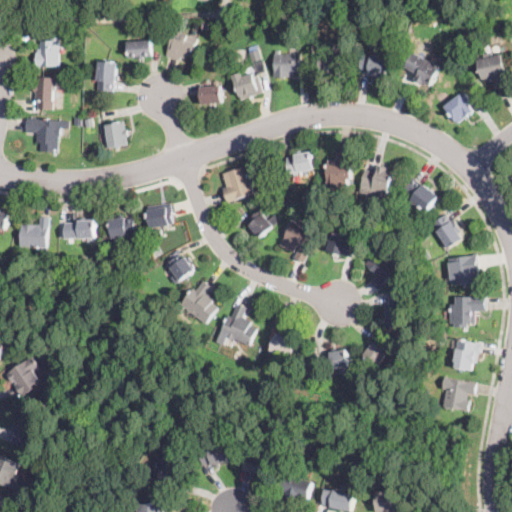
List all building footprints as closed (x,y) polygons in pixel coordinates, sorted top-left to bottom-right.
[(213,21),(212,30),(203,28),(204,20),(213,21)] [(194,52),(192,55),(189,54),(187,59),(181,57),(180,60),(166,55),(167,52),(175,30),(198,38),(194,52)] [(38,68),(37,52),(38,52),(38,49),(42,49),(41,42),(52,41),(52,38),(60,38),(61,67),(38,68)] [(144,57),(144,59),(139,59),(139,57),(129,58),(128,41),(153,40),(154,56),(144,57)] [(433,46),(430,50),(423,47),(425,42),(433,46)] [(263,59),(253,62),(250,52),(260,49),(263,59)] [(348,52),(348,57),(348,73),(342,73),(342,76),(334,76),(334,72),(324,73),(323,54),(328,54),(328,51),(336,51),(336,53),(342,53),(342,50),(348,50),(348,52)] [(280,53),(280,54),(302,53),(302,73),(294,73),(294,76),(291,76),(291,77),(275,77),(275,73),(276,72),(275,54),(277,54),(277,51),(280,51),(280,53)] [(434,82),(432,86),(425,82),(424,84),(416,80),(420,74),(407,67),(415,52),(442,67),(434,82)] [(467,60),(465,63),(458,58),(461,52),(469,57),(467,60)] [(493,52),(494,56),(503,54),(509,81),(496,85),(495,81),(489,82),(488,78),(482,79),(477,61),(485,59),(484,54),(493,52)] [(372,55),(386,57),(392,58),(389,77),(377,75),(376,78),(371,77),(371,72),(361,71),(363,56),(372,57),(372,55)] [(120,79),(119,81),(116,81),(115,91),(99,90),(100,81),(98,81),(100,61),(119,63),(118,75),(120,76),(120,79)] [(461,75),(455,80),(449,74),(455,69),(461,75)] [(242,74),(243,76),(253,73),(254,76),(257,75),(263,90),(264,92),(241,101),(231,74),(241,70),(242,74)] [(58,84),(57,84),(57,91),(55,91),(55,110),(39,110),(39,100),(37,100),(37,92),(35,92),(35,85),(38,85),(38,77),(58,77),(58,84)] [(208,103),(203,104),(201,87),(222,85),(223,102),(208,103)] [(473,114),(467,119),(466,119),(459,124),(445,107),(455,100),(465,92),(472,100),(469,103),(476,112),(473,114)] [(71,122),(70,128),(62,128),(62,136),(60,136),(59,152),(42,151),(42,144),(37,143),(38,132),(27,132),(27,131),(28,119),(71,122)] [(95,126),(87,128),(86,120),(93,119),(95,126)] [(125,122),(126,130),(128,130),(130,137),(127,137),(129,145),(109,149),(107,141),(109,141),(107,128),(103,129),(103,127),(125,122)] [(298,173),(299,175),(294,176),(294,173),(291,174),(288,159),(296,157),(296,155),(312,152),(315,170),(298,173)] [(344,187),(328,187),(328,161),(338,161),(338,154),(351,153),(353,153),(353,187),(344,187)] [(396,173),(391,187),(387,202),(378,199),(380,191),(363,185),(368,170),(377,173),(379,165),(396,173)] [(251,180),(252,182),(255,181),(256,184),(252,185),(255,193),(237,199),(237,200),(229,203),(224,188),(228,187),(224,174),(246,166),(251,180)] [(434,204),(428,213),(424,211),(421,216),(414,211),(417,207),(414,204),(415,201),(405,193),(407,190),(406,189),(413,179),(415,177),(440,196),(434,204)] [(296,205),(291,212),(282,205),(288,198),(296,205)] [(151,229),(148,207),(170,203),(174,225),(151,229)] [(7,228),(6,230),(0,228),(0,211),(10,214),(7,228)] [(259,212),(262,215),(264,213),(270,220),(276,215),(281,221),(261,237),(256,231),(253,233),(252,232),(248,227),(252,224),(249,220),(259,212)] [(450,218),(452,221),(454,220),(465,238),(450,248),(433,224),(447,214),(450,218)] [(49,225),(48,243),(47,247),(21,245),(23,224),(41,226),(41,217),(50,218),(49,225)] [(124,237),(113,238),(111,220),(135,217),(137,232),(128,233),(128,236),(124,237)] [(86,219),(86,220),(96,220),(97,238),(65,239),(65,223),(81,223),(81,219),(86,219)] [(316,239),(311,248),(304,262),(296,258),(300,249),(296,247),(294,252),(281,245),(293,221),(319,233),(316,239)] [(354,257),(354,258),(328,251),(333,232),(350,236),(349,241),(358,244),(354,257)] [(431,257),(424,262),(417,252),(425,247),(431,257)] [(381,288),(380,289),(374,283),(380,277),(367,264),(382,248),(401,267),(381,288)] [(111,262),(108,262),(107,253),(118,252),(119,261),(111,262)] [(180,256),(183,260),(187,257),(188,258),(190,257),(193,260),(190,262),(196,270),(176,284),(171,278),(177,274),(172,267),(174,265),(171,261),(179,255),(180,256)] [(462,284),(454,285),(451,259),(479,255),(481,274),(478,274),(479,282),(462,284)] [(210,290),(208,293),(215,299),(212,303),(219,308),(207,323),(182,305),(194,289),(198,291),(205,281),(213,286),(210,290)] [(486,297),(486,307),(486,310),(477,309),(476,323),(471,323),(471,327),(456,327),(456,323),(452,323),(452,304),(457,304),(458,295),(486,296),(486,297)] [(403,327),(402,328),(399,328),(398,331),(393,331),(393,327),(386,326),(390,299),(406,301),(403,327)] [(243,317),(246,318),(252,321),(250,325),(258,329),(251,345),(236,338),(235,340),(227,337),(228,335),(222,332),(230,316),(233,317),(239,304),(248,308),(243,317)] [(285,336),(286,336),(286,334),(298,338),(297,340),(299,341),(297,349),(300,350),(297,359),(291,357),(290,360),(275,355),(276,352),(271,351),(276,333),(285,336)] [(0,338),(1,336),(11,340),(0,363),(0,338)] [(481,353),(480,353),(478,363),(475,363),(473,371),(466,370),(466,371),(456,369),(458,361),(455,361),(460,339),(483,343),(481,353)] [(382,342),(390,348),(386,352),(389,354),(379,367),(374,363),(373,365),(363,357),(374,343),(379,346),(382,342)] [(344,350),(344,351),(347,351),(349,363),(348,363),(350,373),(341,374),(340,372),(336,373),(336,370),(333,370),(332,367),(331,367),(329,355),(335,354),(334,352),(344,350)] [(42,380),(36,384),(34,385),(37,390),(23,398),(15,385),(17,384),(15,381),(13,382),(8,374),(35,357),(41,367),(36,370),(42,380)] [(476,394),(476,395),(470,393),(468,400),(472,401),(470,411),(445,406),(448,390),(444,389),(446,376),(451,377),(451,379),(478,384),(476,394)] [(36,425),(34,431),(40,433),(38,439),(34,438),(32,448),(14,444),(18,430),(15,430),(16,424),(19,425),(20,419),(36,423),(36,425)] [(224,463),(220,464),(220,467),(215,468),(214,463),(203,466),(200,450),(209,448),(209,446),(229,442),(233,462),(224,463)] [(275,468),(272,479),(244,471),(245,466),(248,453),(277,461),(275,468)] [(18,489),(17,490),(0,482),(0,454),(5,456),(5,457),(22,464),(18,472),(21,473),(17,482),(20,483),(18,489)] [(184,473),(183,476),(180,484),(176,482),(173,491),(158,485),(160,478),(158,477),(159,474),(161,474),(166,458),(187,465),(184,473)] [(314,484),(310,499),(304,498),(304,500),(296,498),(295,501),(281,497),(284,487),(287,474),(315,482),(314,484)] [(327,489),(336,491),(336,489),(357,494),(353,511),(348,511),(332,508),(332,507),(323,505),(327,489)] [(406,498),(406,511),(378,511),(378,505),(374,505),(373,496),(378,496),(378,491),(406,491),(406,498)] [(0,495),(11,500),(8,508),(0,504),(0,495)]
